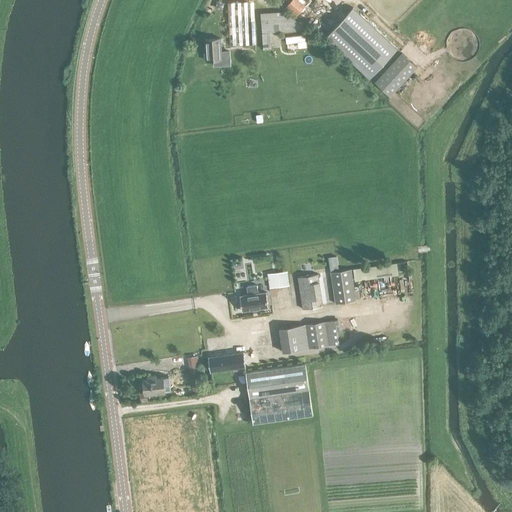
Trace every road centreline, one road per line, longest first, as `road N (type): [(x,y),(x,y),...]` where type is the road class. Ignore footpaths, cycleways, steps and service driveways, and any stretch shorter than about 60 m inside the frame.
road 1 (tertiary): [(125,511),(79,142),(82,72),(101,0)]
road 2 (track): [(112,410),(217,398),(220,422)]
